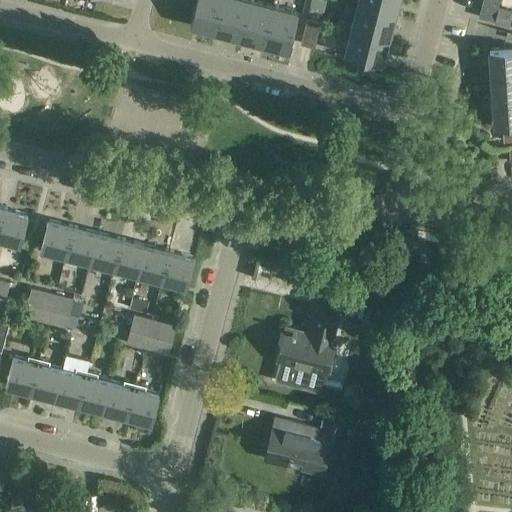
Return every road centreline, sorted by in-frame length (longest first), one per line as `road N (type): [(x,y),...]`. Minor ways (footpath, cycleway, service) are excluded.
road 1 (residential): [(412,115),(133,43)]
road 2 (residential): [(172,478),(240,212)]
road 3 (residential): [(0,151),(240,212)]
road 4 (residential): [(172,478),(0,433)]
road 5 (residential): [(240,212),(417,205)]
road 6 (residential): [(133,43),(0,9)]
